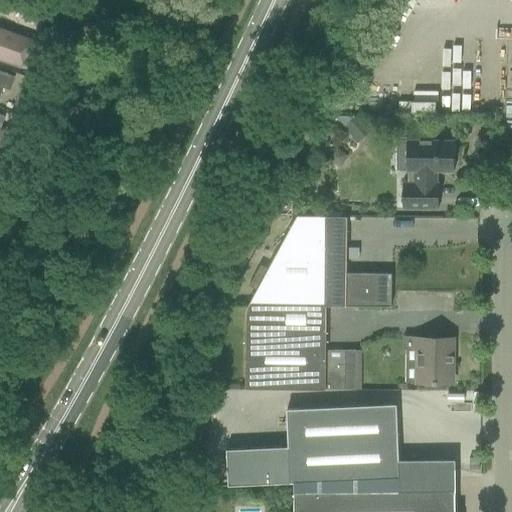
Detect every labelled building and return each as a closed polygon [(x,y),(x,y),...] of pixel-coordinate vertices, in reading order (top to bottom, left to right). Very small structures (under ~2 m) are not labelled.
[(31,41),(0,30),(0,61),(21,69),(31,41)] [(24,78),(48,87),(54,71),(61,48),(38,39),(24,78)] [(511,42),(498,43),(499,72),(511,71),(511,42)] [(0,97),(4,88),(10,90),(15,77),(0,71),(0,97)] [(10,115),(21,119),(35,125),(40,111),(48,87),(24,78),(10,115)] [(10,115),(0,142),(0,148),(22,157),(35,125),(21,119),(10,115)] [(358,115),(343,129),(357,143),(372,130),(358,115)] [(454,141),(434,141),(396,140),(395,171),(407,171),(407,182),(402,183),(402,209),(438,209),(439,184),(436,184),(436,171),(454,171),(454,141)] [(0,152),(0,198),(5,201),(20,161),(0,152)] [(260,264),(249,286),(258,291),(251,305),(294,306),(326,306),(346,306),(391,307),(391,273),(346,273),(347,216),(327,216),(298,216),(270,269),(260,264)] [(326,359),(326,330),(246,329),(245,389),(345,390),(345,359),(326,359)] [(411,349),(418,349),(418,383),(452,383),(453,339),(411,338),(411,349)] [(288,447),(226,450),(228,486),(293,483),(400,478),(399,460),(397,404),(286,409),(288,447)] [(400,478),(293,483),(293,491),(292,511),(455,511),(455,510),(455,493),(455,489),(455,460),(399,460),(400,478)]
